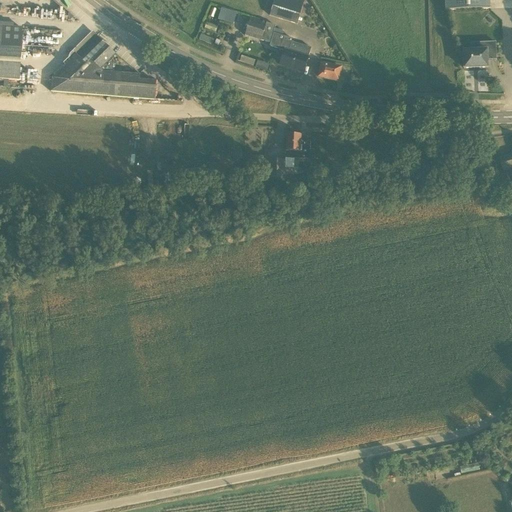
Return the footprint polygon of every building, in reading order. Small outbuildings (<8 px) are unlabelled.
[(274,0),(269,16),(297,25),(301,12),(289,8),(291,0),(274,0)] [(444,0),(445,10),(489,9),(489,0),(444,0)] [(236,13),(221,8),(217,20),(233,25),(236,13)] [(245,36),(270,44),(269,46),(284,51),(279,65),(291,69),(294,55),(288,52),(291,39),(273,34),(273,33),(275,26),(250,18),(245,36)] [(22,29),(0,27),(0,79),(19,81),(22,29)] [(53,78),(51,82),(51,92),(154,100),(156,82),(139,81),(140,75),(112,73),(113,63),(109,60),(114,54),(96,36),(53,78)] [(294,55),(291,69),(303,73),(308,58),(305,57),(307,50),(301,48),(302,43),(291,39),(288,52),(294,55)] [(486,50),(463,51),(463,53),(461,53),(461,59),(463,59),(464,69),(487,68),(486,50)] [(241,56),(239,62),(253,67),(255,60),(241,56)] [(321,64),(318,77),(329,79),(338,81),(340,68),(331,66),(321,64)] [(20,69),(20,81),(39,82),(39,70),(20,69)] [(285,158),(309,159),(310,140),(303,139),(303,137),(301,136),(286,135),(285,158)] [(503,172),(510,170),(511,177),(511,155),(500,158),(503,172)] [(268,160),(267,170),(267,176),(283,176),(283,174),(302,174),(302,169),(297,169),(297,168),(292,168),(292,167),(285,167),(285,161),(268,160)] [(210,176),(223,176),(223,164),(210,164),(210,176)] [(489,206),(495,205),(499,205),(498,196),(493,197),(488,198),(489,206)]
